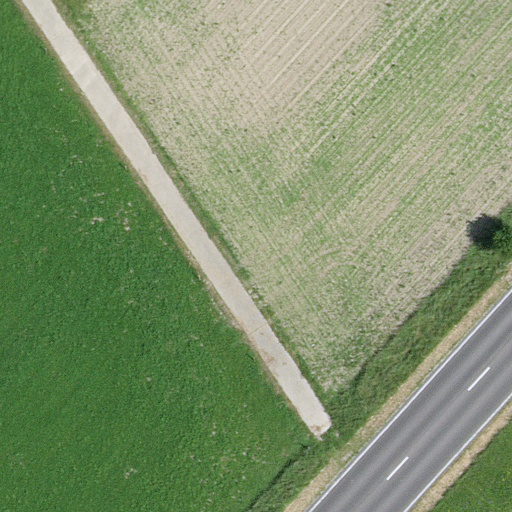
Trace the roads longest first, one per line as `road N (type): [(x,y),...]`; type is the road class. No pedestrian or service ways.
road 1 (track): [(36,0),(321,427)]
road 2 (primary): [(357,511),(511,341)]
